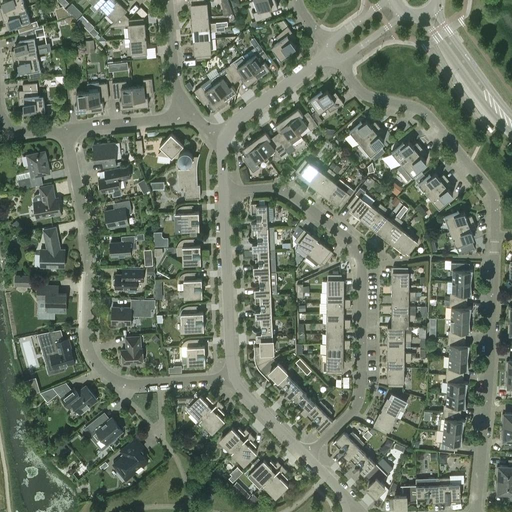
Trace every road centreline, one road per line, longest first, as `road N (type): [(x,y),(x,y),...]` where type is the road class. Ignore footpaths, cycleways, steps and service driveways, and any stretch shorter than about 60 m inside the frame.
road 1 (residential): [(475,511),(489,378),(493,196),(425,113),(360,93),(337,62)]
road 2 (residential): [(305,458),(356,407),(361,266),(351,242),(289,196),(222,189)]
road 3 (residential): [(232,376),(124,384),(94,361),(86,335),(87,245),(64,130)]
road 4 (residential): [(232,376),(222,189)]
road 5 (secondary): [(511,126),(427,14)]
road 6 (residential): [(222,140),(241,116),(324,58)]
